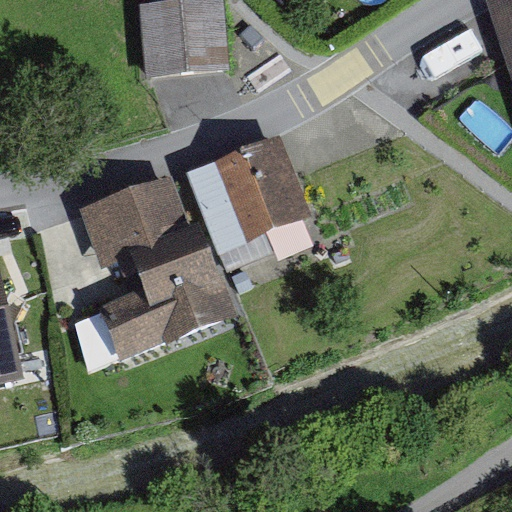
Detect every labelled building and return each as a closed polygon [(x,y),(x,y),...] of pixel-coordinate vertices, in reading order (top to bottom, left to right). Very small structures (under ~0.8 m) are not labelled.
[(204,0),(149,0),(156,82),(234,76),(228,6),(205,8),(204,0)] [(511,0),(498,5),(511,48),(511,0)] [(285,142),(207,171),(238,253),(316,224),(285,142)] [(179,183),(88,219),(107,268),(125,261),(140,298),(104,312),(125,365),(242,319),(209,234),(201,237),(179,183)] [(3,242),(0,242),(0,327),(27,319),(3,242)]
